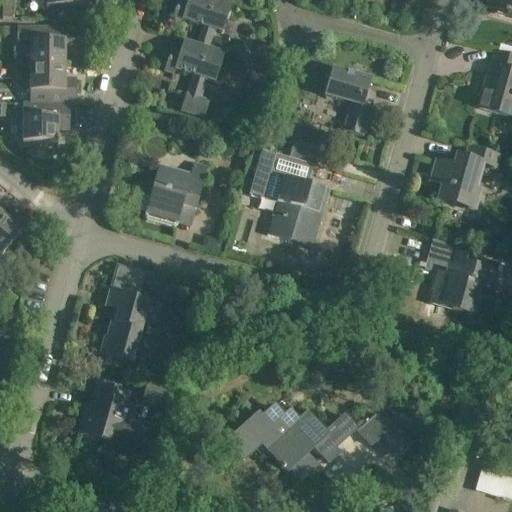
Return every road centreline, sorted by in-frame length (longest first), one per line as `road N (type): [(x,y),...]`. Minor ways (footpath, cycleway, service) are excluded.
road 1 (residential): [(79,234),(300,297),(338,297),(363,278),(428,50)]
road 2 (residential): [(9,479),(79,234)]
road 3 (residential): [(79,234),(132,0)]
road 4 (residential): [(428,50),(287,12)]
